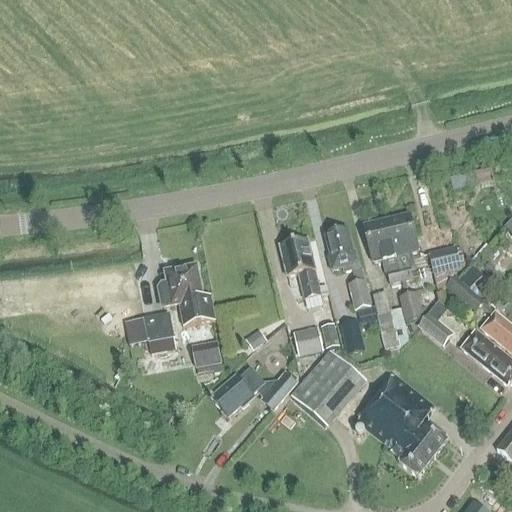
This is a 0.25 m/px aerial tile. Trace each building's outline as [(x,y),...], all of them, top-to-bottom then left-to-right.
[(456,178),(459,191),(493,183),(490,170),(456,178)] [(408,217),(385,222),(401,284),(412,282),(409,272),(414,271),(410,256),(417,255),(408,217)] [(401,284),(385,222),(363,228),(372,266),(380,264),(383,277),(386,276),(389,287),(401,284)] [(354,314),(355,314),(370,310),(360,272),(358,272),(353,253),(351,253),(346,232),(323,238),(329,259),(326,259),(330,273),(341,270),(342,276),(351,274),(353,284),(346,286),(354,314)] [(303,302),(319,298),(313,273),(306,241),(278,248),(286,280),(297,277),(303,302)] [(462,271),(456,249),(428,256),(438,295),(452,278),(451,274),(462,271)] [(165,275),(167,286),(161,287),(156,293),(160,313),(178,310),(182,329),(213,323),(209,299),(200,301),(194,270),(165,275)] [(511,328),(503,321),(463,288),(453,280),(445,289),(475,314),(480,308),(491,318),(480,332),(511,358),(511,328)] [(399,300),(405,326),(423,322),(416,295),(399,300)] [(443,349),(453,336),(438,324),(447,312),(438,305),(418,330),(443,349)] [(408,341),(401,311),(390,314),(376,318),(385,353),(400,349),(408,341)] [(176,353),(175,348),(169,317),(144,321),(151,358),(176,353)] [(353,326),(341,329),(348,359),(364,355),(360,340),(356,341),(353,326)] [(320,330),(326,352),(339,348),(333,327),(320,330)] [(323,354),(317,330),(293,336),(299,360),(323,354)] [(245,343),(253,354),(267,344),(259,333),(245,343)] [(505,389),(511,380),(511,364),(474,333),(459,352),(505,389)] [(217,345),(191,350),(196,372),(221,367),(217,345)] [(339,430),(376,382),(334,350),(297,398),(339,430)] [(253,400),(251,398),(252,397),(251,397),(263,387),(249,371),(237,382),(234,379),(209,402),(226,421),(239,409),(241,411),(253,400)] [(273,416),(298,386),(285,375),(259,405),(273,416)] [(417,480),(446,442),(422,424),(433,410),(391,377),(355,425),(391,452),(390,453),(399,461),(397,464),(417,480)] [(511,431),(495,453),(511,466),(511,431)]
